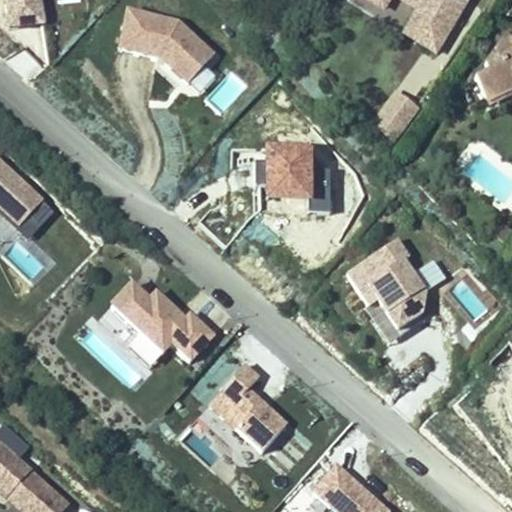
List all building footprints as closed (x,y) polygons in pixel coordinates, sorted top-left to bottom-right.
[(0,0),(0,5),(5,35),(47,27),(42,0),(0,0)] [(385,0),(357,0),(378,13),(385,0)] [(391,0),(414,14),(410,22),(439,41),(463,3),(457,0),(391,0)] [(124,12),(115,53),(158,63),(185,90),(214,56),(176,24),(124,12)] [(439,41),(410,22),(400,37),(430,56),(439,41)] [(473,81),(485,105),(511,90),(511,25),(482,68),(485,74),(473,81)] [(21,47),(7,63),(28,83),(43,68),(21,47)] [(393,147),(419,109),(393,92),(368,130),(393,147)] [(260,197),(307,198),(307,211),(328,211),(329,168),(314,168),(314,140),(256,139),(256,153),(261,153),(260,197)] [(0,166),(0,220),(25,242),(53,214),(0,166)] [(486,235),(505,249),(511,239),(511,236),(501,228),(498,232),(491,227),(486,235)] [(396,245),(344,282),(386,347),(421,324),(418,318),(422,296),(400,265),(406,261),(396,245)] [(428,289),(446,278),(433,258),(415,269),(428,289)] [(130,288),(109,311),(138,337),(126,351),(148,370),(169,345),(188,362),(209,338),(188,320),(185,324),(153,296),(147,303),(130,288)] [(242,370),(207,409),(259,456),(284,429),(246,395),(257,383),(242,370)] [(0,493),(21,511),(59,511),(67,504),(48,488),(53,482),(47,465),(36,477),(0,445),(0,493)] [(384,511),(333,467),(294,511),(384,511)]
